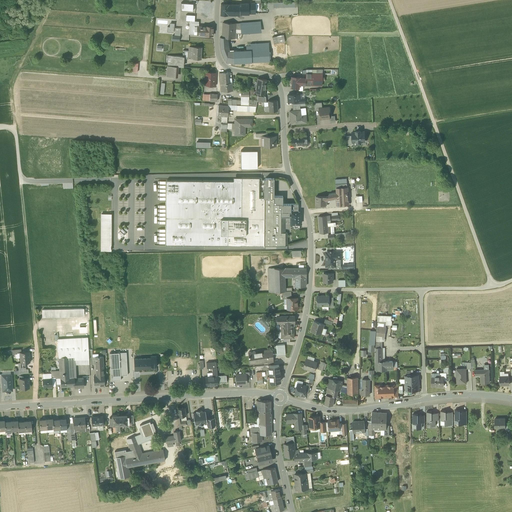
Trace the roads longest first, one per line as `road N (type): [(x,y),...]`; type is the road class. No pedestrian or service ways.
road 1 (track): [(389,0),(493,287)]
road 2 (track): [(14,129),(35,405)]
road 3 (tertiary): [(0,407),(272,396)]
road 4 (residential): [(218,0),(222,65),(263,74),(280,88),(289,176),(307,212)]
road 5 (tertiary): [(286,400),(346,411),(461,394),(511,398)]
road 6 (track): [(433,124),(283,130)]
road 7 (unclassified): [(19,179),(150,179)]
road 8 (track): [(46,11),(9,86),(14,129)]
